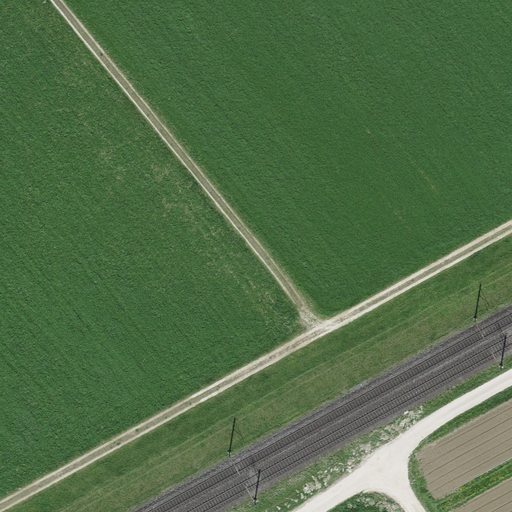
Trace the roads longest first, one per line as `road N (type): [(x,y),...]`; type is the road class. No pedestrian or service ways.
road 1 (track): [(0,507),(511,225)]
road 2 (track): [(54,0),(318,332)]
road 3 (track): [(511,377),(379,463)]
